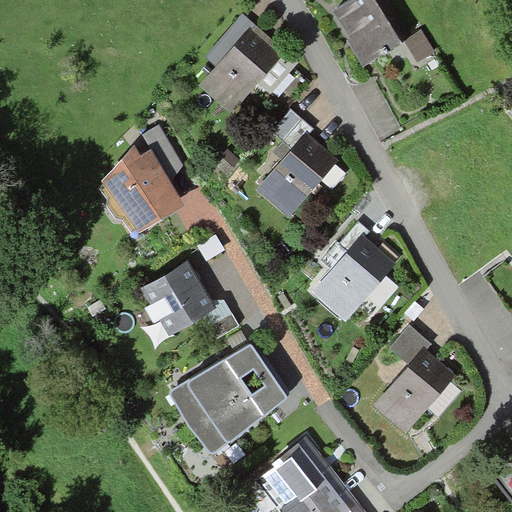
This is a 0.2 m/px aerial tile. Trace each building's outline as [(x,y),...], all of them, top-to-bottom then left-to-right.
[(414,38),(390,0),(357,0),(335,13),(344,27),(367,66),(407,42),(414,38)] [(200,84),(234,112),(286,49),(243,13),(205,59),(215,67),(200,84)] [(418,61),(440,48),(429,29),(414,38),(407,42),(418,61)] [(261,189),(296,217),(343,158),(316,136),(311,132),(316,125),(292,106),(271,132),(293,150),(261,189)] [(136,234),(184,202),(164,173),(148,148),(100,181),(136,234)] [(316,292),(350,320),(393,267),(375,251),(385,239),(356,216),(335,242),(348,253),(316,292)] [(511,255),(510,253),(486,275),(511,311),(511,255)] [(164,335),(217,307),(199,274),(191,260),(139,289),(164,335)] [(208,340),(240,323),(234,312),(202,329),(208,340)] [(379,402),(412,431),(458,379),(430,355),(427,352),(438,340),(417,321),(392,349),(411,366),(379,402)] [(210,459),(289,397),(252,341),(167,395),(210,459)] [(354,511),(319,466),(301,443),(259,476),(286,511),(354,511)] [(511,461),(494,477),(511,498),(511,497),(511,461)]
